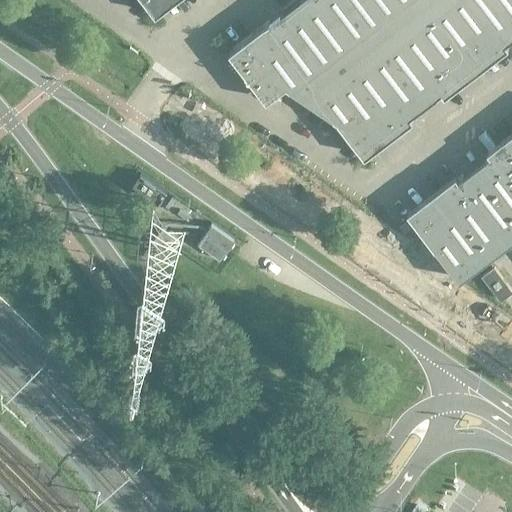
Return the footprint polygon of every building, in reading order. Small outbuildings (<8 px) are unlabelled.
[(146,0),(154,9),(156,12),(157,11),(153,5),(156,3),(158,1),(160,3),(162,2),(164,0),(146,0)] [(153,5),(157,11),(171,0),(164,0),(162,2),(160,3),(158,1),(156,3),(153,5)] [(303,94),(377,38),(348,0),(294,0),(286,6),(278,13),(270,19),(261,25),(253,31),(245,38),(237,44),(229,50),(231,51),(236,47),(238,49),(241,52),(239,54),(270,96),(286,83),(289,85),(294,88),(298,91),(303,94)] [(348,0),(377,38),(425,1),(424,0),(348,0)] [(511,0),(426,0),(425,1),(477,69),(478,68),(473,63),(476,60),(479,58),(481,61),(506,41),(511,36),(511,0)] [(425,1),(377,38),(426,102),(432,98),(442,90),(451,84),(459,77),(468,71),(466,68),(469,66),(472,64),(476,70),(477,69),(425,1)] [(421,107),(426,102),(377,38),(303,94),(332,114),(338,119),(342,124),(365,154),(366,153),(362,147),(365,145),(368,143),(369,146),(411,114),(421,107)] [(473,63),(472,63),(477,69),(478,68),(509,44),(506,41),(481,61),(479,58),(476,60),(473,63)] [(267,98),(270,96),(239,54),(241,52),(238,49),(236,47),(231,51),(267,98)] [(476,70),(477,69),(472,63),(472,64),(469,66),(466,68),(468,71),(459,77),(451,84),(442,90),(445,94),(476,70)] [(362,147),(366,153),(414,117),(411,114),(369,146),(368,143),(365,145),(362,147)] [(511,129),(487,149),(490,153),(511,135),(511,129)] [(482,159),(474,165),(511,214),(511,135),(490,153),(482,159)] [(466,171),(459,176),(426,202),(417,208),(419,210),(416,212),(414,215),(409,209),(408,210),(411,214),(460,278),(511,237),(511,214),(474,165),(466,171)] [(409,209),(414,215),(416,212),(419,210),(417,208),(426,202),(459,176),(456,173),(409,209)] [(198,242),(221,258),(234,238),(211,222),(198,242)] [(410,229),(405,222),(399,227),(404,233),(410,229)] [(438,257),(432,248),(427,252),(433,260),(438,257)] [(511,290),(494,266),(483,274),(501,298),(511,290)]
